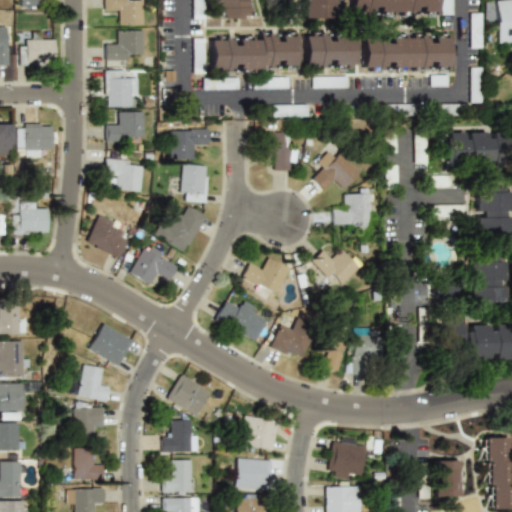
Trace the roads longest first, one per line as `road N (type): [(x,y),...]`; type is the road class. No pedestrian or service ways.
road 1 (residential): [(0,270),(79,280),(250,380),(307,403),(402,408),(511,388)]
road 2 (residential): [(167,329),(131,417),(129,511),(293,501),(307,403)]
road 3 (residential): [(60,273),(73,145),(72,0)]
road 4 (residential): [(167,329),(221,245),(237,118)]
